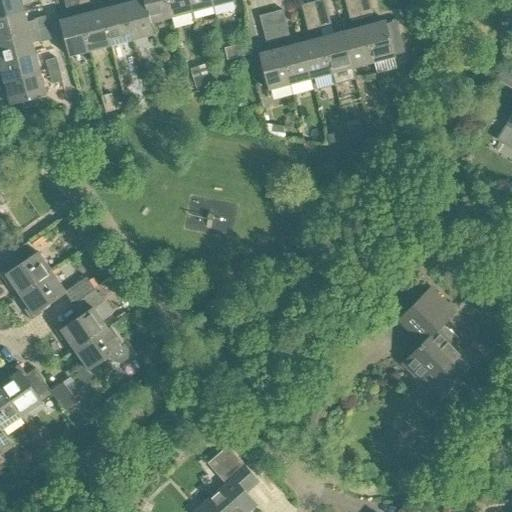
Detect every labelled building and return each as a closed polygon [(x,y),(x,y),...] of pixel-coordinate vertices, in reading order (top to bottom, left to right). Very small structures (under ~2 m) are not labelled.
[(0,0),(0,19),(24,13),(21,2),(29,0),(29,2),(35,0),(0,0)] [(78,8),(75,0),(66,0),(64,1),(66,11),(78,8)] [(88,0),(75,0),(78,8),(90,5),(88,0)] [(109,0),(112,8),(101,11),(111,47),(132,41),(122,5),(123,5),(121,0),(108,0),(109,0)] [(122,5),(132,41),(153,36),(150,24),(149,24),(142,0),(123,5),(122,5)] [(142,0),(149,24),(150,24),(170,19),(165,0),(142,0)] [(165,0),(170,19),(191,13),(187,0),(165,0)] [(187,0),(191,13),(212,8),(210,0),(187,0)] [(324,0),(312,3),(319,31),(331,27),(324,0)] [(353,30),(342,33),(352,69),(373,64),(361,19),(356,0),(343,0),(350,22),(351,22),(353,30)] [(368,0),(356,0),(361,19),(373,64),(394,58),(384,22),(374,25),(372,17),(373,16),(368,0)] [(319,31),(312,3),(301,6),(308,34),(319,31)] [(101,11),(80,16),(90,52),(111,47),(101,11)] [(282,11),(270,14),(278,41),(289,38),(282,11)] [(0,19),(0,41),(48,29),(45,17),(34,20),(35,22),(26,24),(24,13),(0,19)] [(278,41),(270,14),(259,17),(266,45),(268,44),(270,52),(258,55),(268,91),(289,86),(280,50),(280,49),(278,41)] [(90,52),(80,16),(59,22),(68,58),(90,52)] [(0,41),(0,64),(35,55),(32,44),(40,42),(40,44),(51,41),(48,29),(0,41)] [(342,33),(321,39),(331,75),(352,69),(342,33)] [(321,39),(301,44),(310,80),(331,75),(321,39)] [(280,49),(280,50),(289,86),(310,80),(301,44),(280,49)] [(0,64),(0,70),(4,85),(40,76),(35,55),(0,64)] [(45,62),(49,75),(59,72),(56,59),(45,62)] [(496,80),(511,89),(511,74),(503,70),(496,80)] [(59,72),(49,75),(51,85),(62,83),(59,72)] [(40,76),(4,85),(10,107),(46,97),(40,76)] [(130,98),(128,90),(122,92),(124,100),(130,98)] [(111,95),(102,97),(103,106),(113,103),(111,95)] [(387,123),(377,129),(381,136),(391,130),(387,123)] [(272,125),(271,134),(283,135),(284,127),(272,125)] [(364,141),(359,125),(346,128),(351,145),(364,141)] [(326,135),(327,145),(339,142),(337,133),(326,135)] [(10,283),(19,296),(52,274),(38,254),(34,257),(25,245),(4,259),(10,268),(0,274),(0,276),(6,286),(10,283)] [(427,249),(416,260),(425,268),(435,257),(427,249)] [(64,294),(73,307),(95,291),(86,278),(65,293),(52,274),(19,296),(27,308),(23,311),(31,322),(42,314),(39,311),(64,294)] [(402,365),(420,383),(424,379),(441,396),(472,365),(454,347),(460,342),(443,325),(455,314),(430,289),(400,319),(424,343),(402,365)] [(65,339),(74,352),(107,330),(93,310),(103,303),(95,291),(73,307),(81,318),(67,327),(65,324),(54,331),(61,342),(65,339)] [(107,330),(74,352),(83,364),(76,374),(85,387),(101,376),(94,366),(109,357),(113,363),(121,364),(127,360),(128,352),(124,346),(120,349),(107,330)] [(11,377),(0,384),(0,388),(21,418),(52,396),(50,393),(34,370),(26,376),(19,365),(8,373),(11,377)] [(63,384),(50,393),(52,396),(65,415),(66,415),(75,429),(86,421),(76,408),(78,406),(63,384)] [(0,450),(10,443),(2,431),(21,418),(0,388),(0,450)] [(227,448),(208,465),(227,486),(196,511),(248,511),(255,506),(245,494),(258,483),(227,448)]
